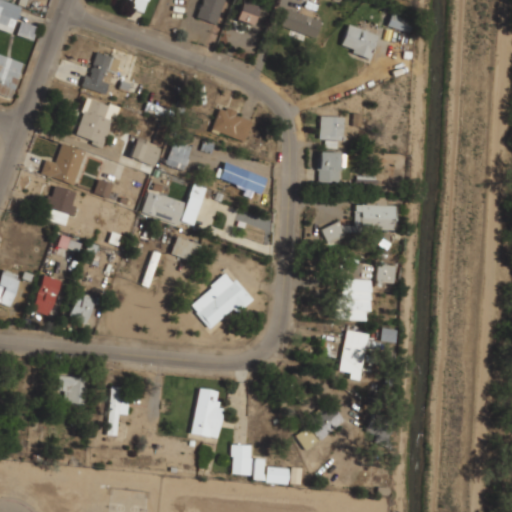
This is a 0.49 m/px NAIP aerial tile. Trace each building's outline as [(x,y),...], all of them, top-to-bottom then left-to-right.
[(20,7),(2,0),(0,0),(0,27),(10,32),(20,7)] [(144,11),(146,0),(132,0),(130,7),(144,11)] [(200,0),(195,16),(215,23),(223,0),(200,0)] [(258,5),(243,0),(239,0),(234,18),(252,24),(258,5)] [(320,19),(286,7),(279,25),(314,37),(320,19)] [(386,25),(405,30),(408,17),(389,13),(386,25)] [(35,27),(21,22),(17,34),(30,39),(35,27)] [(377,33),(347,23),(338,47),(369,57),(377,33)] [(117,57),(92,50),(81,86),(104,93),(109,77),(111,78),(117,57)] [(0,53),(0,93),(10,97),(22,61),(0,53)] [(75,137),(106,144),(115,104),(84,97),(82,109),(73,107),(71,115),(79,117),(75,137)] [(243,140),(250,116),(217,106),(210,130),(243,140)] [(342,115),(319,115),(319,139),(342,139),(342,115)] [(155,164),(161,144),(134,137),(129,156),(155,164)] [(164,163),(183,169),(190,145),(172,139),(164,163)] [(39,172),(71,183),(83,151),(61,143),(54,161),(45,158),(39,172)] [(342,181),(342,151),(317,151),(317,181),(342,181)] [(214,178),(251,192),(251,191),(259,194),(266,176),(221,159),(214,178)] [(106,198),(112,183),(98,177),(92,192),(106,198)] [(49,209),(47,218),(60,222),(62,214),(70,217),(78,191),(50,183),(42,207),(49,209)] [(204,186),(191,183),(186,201),(146,189),(140,212),(178,223),(179,220),(193,224),(204,186)] [(384,195),(364,196),(364,204),(353,204),(354,228),(394,228),(394,204),(384,204),(384,195)] [(326,245),(345,238),(339,220),(320,227),(326,245)] [(116,243),(119,233),(103,229),(100,238),(116,243)] [(200,244),(176,234),(169,251),(193,261),(200,244)] [(394,263),(375,263),(375,281),(394,281),(394,263)] [(0,302),(9,305),(18,276),(0,270),(0,302)] [(208,327),(233,306),(236,311),(251,298),(228,270),(188,302),(208,327)] [(43,312),(60,292),(51,284),(54,281),(47,276),(27,299),(43,312)] [(342,281),(341,317),(366,318),(367,282),(342,281)] [(71,319),(85,324),(93,298),(78,294),(71,319)] [(395,329),(380,327),(378,340),(393,342),(395,329)] [(337,375),(359,379),(367,333),(344,329),(337,375)] [(57,392),(63,392),(63,403),(85,403),(85,376),(57,376),(57,392)] [(127,387),(109,386),(106,435),(116,435),(117,413),(125,413),(127,387)] [(216,390),(197,387),(190,433),(218,437),(222,402),(215,401),(216,390)] [(305,450),(344,421),(333,406),(293,435),(305,450)] [(230,474),(250,474),(250,481),(300,482),(300,467),(262,466),(263,457),(250,457),(250,444),(230,443),(230,474)]
